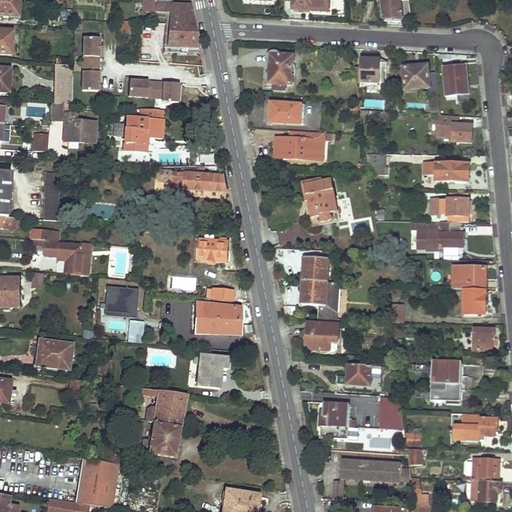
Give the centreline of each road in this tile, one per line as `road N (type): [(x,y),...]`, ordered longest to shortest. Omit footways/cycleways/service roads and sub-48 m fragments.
road 1 (residential): [(213,30),(483,43),(491,54),(511,290)]
road 2 (secondary): [(308,511),(213,30)]
